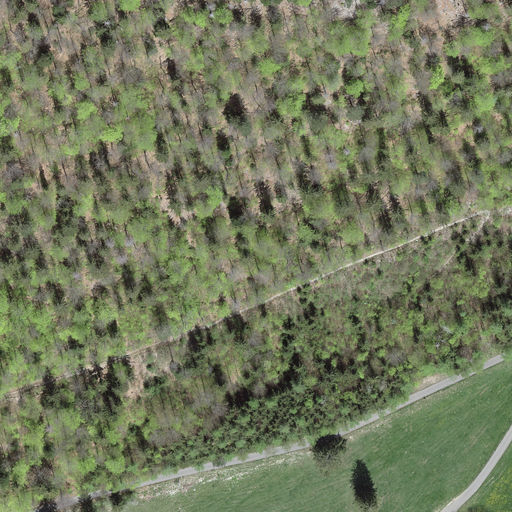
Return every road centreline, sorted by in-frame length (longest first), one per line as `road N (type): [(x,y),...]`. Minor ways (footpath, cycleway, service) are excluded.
road 1 (unclassified): [(32,511),(332,433),(511,351)]
road 2 (track): [(169,340),(501,200)]
road 3 (track): [(311,440),(392,320),(466,238)]
road 4 (track): [(0,395),(169,340)]
